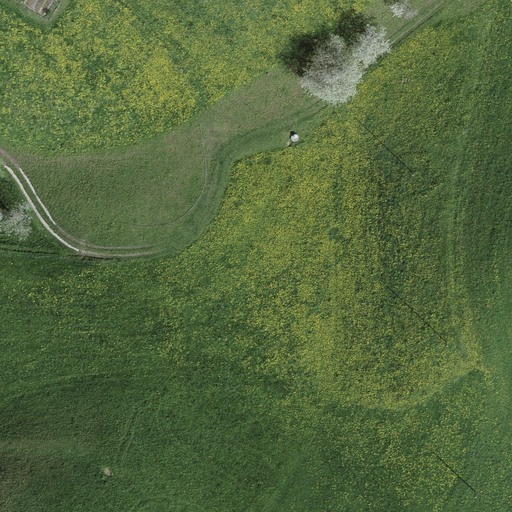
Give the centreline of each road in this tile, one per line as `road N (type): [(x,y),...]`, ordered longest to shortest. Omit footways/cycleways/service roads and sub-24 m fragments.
road 1 (track): [(0,154),(65,241),(123,255),(159,249),(194,224),(234,146),(330,99),(440,0)]
road 2 (track): [(116,0),(178,65),(220,162)]
